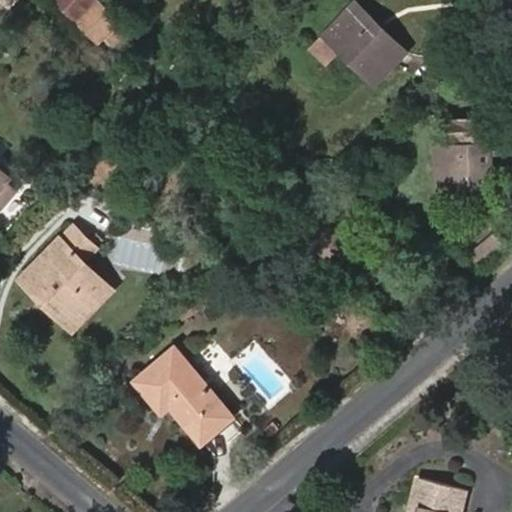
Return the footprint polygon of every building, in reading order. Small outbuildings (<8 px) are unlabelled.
[(0,0),(0,8),(6,14),(20,0),(0,0)] [(53,0),(78,23),(98,2),(96,0),(53,0)] [(98,43),(119,22),(98,2),(78,23),(98,43)] [(384,28),(359,3),(354,8),(379,34),(384,28)] [(384,28),(379,34),(354,8),(315,48),(330,63),(343,49),(378,83),(409,51),(384,28)] [(142,111),(156,98),(129,72),(116,86),(142,111)] [(494,153),(511,151),(511,118),(503,119),(504,140),(493,141),(494,153)] [(496,196),(494,153),(493,141),(504,140),(503,119),(454,121),(456,145),(451,146),(453,188),(453,199),(496,196)] [(441,189),(453,188),(451,146),(439,147),(441,189)] [(107,193),(126,173),(107,154),(87,174),(107,193)] [(0,191),(9,180),(11,179),(0,168),(0,191)] [(0,215),(22,191),(9,180),(0,191),(0,215)] [(330,244),(339,235),(317,212),(307,222),(330,244)] [(80,325),(115,289),(88,262),(79,253),(91,240),(75,224),(23,278),(44,299),(49,294),(80,325)] [(472,253),(484,267),(511,244),(499,230),(472,253)] [(79,253),(88,262),(101,250),(91,240),(79,253)] [(44,299),(75,330),(80,325),(49,294),(44,299)] [(205,443),(237,416),(180,348),(140,382),(165,412),(173,405),(205,443)] [(465,511),(471,490),(422,477),(412,511),(465,511)]
